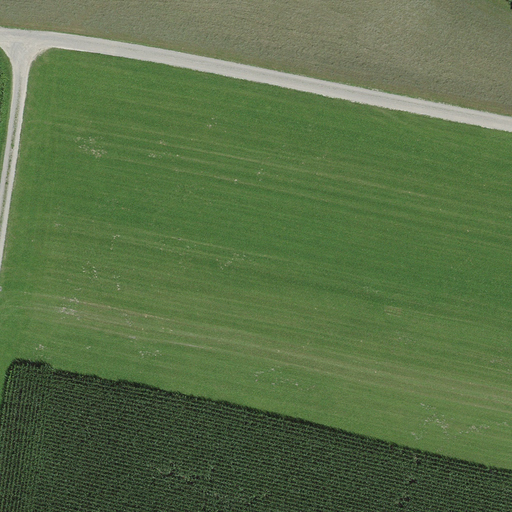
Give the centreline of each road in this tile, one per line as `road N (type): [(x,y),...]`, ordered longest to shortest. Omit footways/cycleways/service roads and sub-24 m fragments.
road 1 (track): [(0,25),(511,124)]
road 2 (track): [(0,229),(29,28)]
